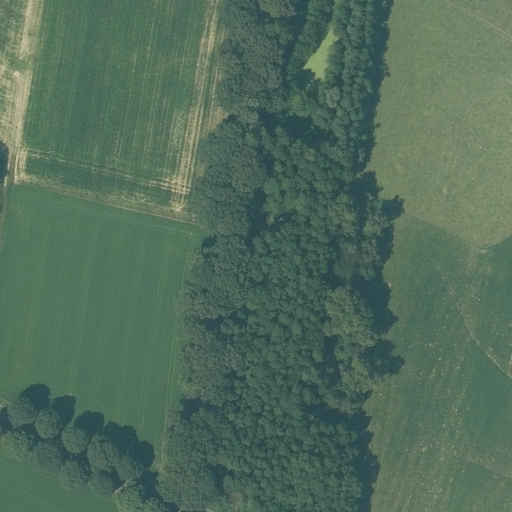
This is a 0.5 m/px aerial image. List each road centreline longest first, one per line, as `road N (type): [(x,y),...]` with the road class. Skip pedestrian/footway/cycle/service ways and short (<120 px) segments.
road 1 (unclassified): [(179,501),(261,0)]
road 2 (primary): [(0,412),(179,501)]
